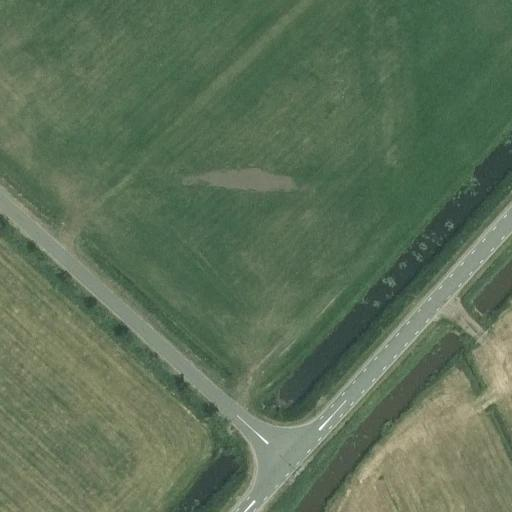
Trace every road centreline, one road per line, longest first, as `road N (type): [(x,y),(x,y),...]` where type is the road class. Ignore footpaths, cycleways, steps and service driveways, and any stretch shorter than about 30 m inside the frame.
road 1 (unclassified): [(287,460),(0,199)]
road 2 (unclassified): [(511,217),(287,460)]
